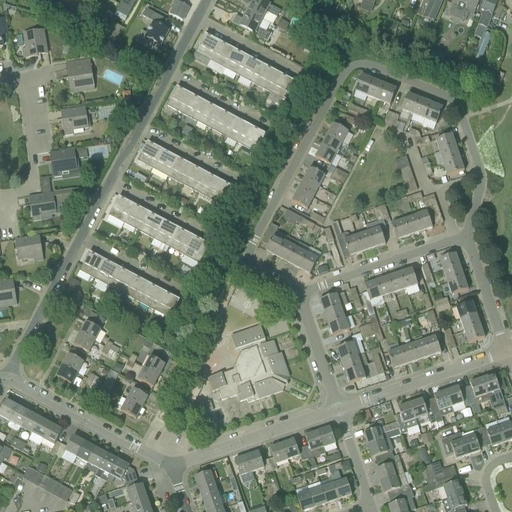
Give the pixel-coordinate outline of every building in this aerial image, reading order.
[(69,15),(72,11),(78,0),(45,0),(69,15)] [(135,0),(123,0),(116,13),(127,19),(137,1),(135,0)] [(252,6),(248,13),(263,21),(273,26),(280,12),(257,0),(245,0),(244,2),(252,6)] [(294,0),(291,7),(298,10),(303,0),(294,0)] [(373,6),(376,0),(365,0),(364,2),(363,1),(359,10),(363,11),(371,15),(374,6),(373,6)] [(424,0),(417,16),(428,21),(432,12),(435,5),(436,3),(433,2),(433,0),(424,0)] [(433,0),(433,2),(436,3),(435,5),(432,12),(428,21),(433,23),(443,0),(433,0)] [(474,15),(480,0),(453,0),(451,5),(457,8),(455,12),(463,15),(465,12),(474,15)] [(482,40),(485,33),(486,30),(487,30),(498,3),(491,0),(484,0),(480,11),(484,13),(478,26),(479,26),(477,31),(474,37),(482,40)] [(183,22),(190,9),(175,1),(168,14),(183,22)] [(4,13),(11,8),(3,4),(4,13)] [(301,10),(307,13),(310,7),(304,4),(301,10)] [(494,20),(498,21),(502,10),(498,9),(494,20)] [(72,11),(69,15),(70,16),(68,19),(82,28),(87,20),(72,11)] [(150,22),(154,14),(147,11),(143,18),(150,22)] [(258,29),(263,21),(248,13),(243,21),(236,17),(233,24),(267,43),(271,35),(269,33),(268,34),(258,29)] [(277,28),(285,32),(289,25),(281,20),(277,28)] [(155,44),(161,47),(169,31),(153,23),(145,39),(141,45),(152,50),(155,44)] [(391,24),(390,24),(388,29),(388,30),(395,33),(398,27),(391,24)] [(346,29),(341,36),(346,39),(351,32),(346,29)] [(122,36),(109,30),(101,44),(114,51),(122,36)] [(37,55),(48,54),(44,31),(23,34),(25,50),(22,50),(23,60),(38,57),(37,55)] [(491,36),(490,36),(485,33),(482,40),(474,59),(480,62),(486,49),(491,36)] [(195,54),(210,62),(220,44),(205,35),(195,54)] [(363,48),(371,51),(372,48),(373,43),(366,41),(364,46),(363,48)] [(235,52),(220,44),(210,62),(225,70),(235,52)] [(303,50),(311,55),(314,49),(306,45),(303,50)] [(411,47),(413,55),(413,56),(415,56),(422,54),(420,45),(411,47)] [(445,58),(432,53),(427,51),(424,57),(430,59),(442,64),(444,59),(445,58)] [(225,70),(240,78),(250,59),(235,52),(225,70)] [(265,67),(250,59),(240,78),(255,86),(265,67)] [(94,87),(91,67),(90,60),(74,63),(75,69),(68,71),(70,81),(68,81),(70,95),(80,93),(79,90),(94,87)] [(483,70),(490,72),(493,65),(485,62),(483,70)] [(255,86),(270,94),(280,75),(265,67),(255,86)] [(500,74),(495,85),(499,87),(504,76),(500,74)] [(295,84),(280,75),(270,94),(285,102),(295,84)] [(355,93),(367,98),(373,82),(362,77),(362,76),(355,93)] [(137,82),(134,89),(139,91),(142,85),(137,82)] [(378,103),(385,86),(373,82),(367,98),(378,103)] [(390,107),(397,91),(396,90),(396,91),(385,86),(378,103),(390,107)] [(167,107),(182,115),(192,97),(177,88),(167,107)] [(130,92),(122,93),(123,101),(131,101),(130,92)] [(413,116),(419,100),(408,96),(408,95),(401,112),(413,116)] [(207,104),(192,97),(182,115),(197,123),(207,104)] [(424,121),(431,105),(419,100),(413,116),(424,121)] [(127,102),(122,105),(125,112),(130,109),(127,102)] [(222,112),(207,104),(197,123),(212,131),(222,112)] [(346,111),(359,116),(362,110),(349,105),(346,111)] [(436,126),(443,109),(442,109),(431,105),(424,121),(436,126)] [(74,132),(89,130),(86,109),(63,112),(64,123),(62,123),(65,137),(74,135),(74,132)] [(237,120),(222,112),(212,131),(227,139),(237,120)] [(383,126),(388,128),(394,114),(388,112),(383,126)] [(399,116),(394,114),(388,128),(394,130),(399,116)] [(342,122),(355,127),(357,122),(344,116),(342,122)] [(252,128),(237,120),(227,139),(242,147),(252,128)] [(327,136),(343,144),(348,134),(333,125),(332,126),(333,126),(327,136)] [(267,137),(252,128),(242,147),(257,155),(267,137)] [(327,136),(321,147),(337,155),(343,144),(327,136)] [(439,154),(456,148),(452,137),(452,136),(435,142),(439,154)] [(416,148),(422,146),(430,144),(428,138),(421,140),(414,142),(416,148)] [(138,162),(153,170),(163,152),(147,143),(138,162)] [(331,167),(337,155),(321,147),(320,150),(316,158),(315,158),(315,159),(331,167)] [(443,165),(460,160),(456,148),(439,154),(443,165)] [(77,172),(76,160),(87,158),(86,149),(74,151),(51,155),(53,165),(51,165),(53,179),(63,177),(62,174),(77,172)] [(178,160),(163,152),(153,170),(168,178),(178,160)] [(357,160),(352,157),(349,162),(354,165),(357,160)] [(396,167),(408,163),(406,158),(395,162),(396,167)] [(193,167),(178,160),(168,178),(183,186),(193,167)] [(443,165),(447,178),(464,172),(464,171),(460,160),(443,165)] [(410,169),(408,164),(408,163),(396,167),(398,173),(410,169)] [(208,175),(193,167),(183,186),(198,194),(208,175)] [(325,178),(309,169),(309,170),(310,170),(304,181),(319,189),(325,178)] [(412,174),(410,171),(410,169),(398,173),(400,178),(412,174)] [(336,170),(333,175),(345,181),(348,176),(336,170)] [(400,178),(401,182),(402,184),(413,180),(412,174),(400,178)] [(198,194),(213,202),(223,183),(208,175),(198,194)] [(345,181),(333,175),(330,180),(343,187),(345,181)] [(40,180),(43,197),(51,195),(49,179),(40,180)] [(402,184),(404,188),(404,189),(415,185),(413,180),(402,184)] [(298,192),(313,200),(319,189),(304,181),(298,192)] [(238,192),(223,183),(213,202),(228,210),(238,192)] [(406,195),(417,191),(415,185),(404,189),(406,195)] [(74,202),(74,201),(72,192),(51,195),(43,197),(31,198),(32,209),(30,209),(33,223),(42,221),(42,218),(57,216),(57,215),(60,215),(58,207),(56,207),(55,205),(74,202)] [(313,200),(298,192),(292,202),(292,203),(307,211),(313,200)] [(408,198),(410,204),(422,200),(420,194),(408,198)] [(328,201),(334,204),(337,198),(331,195),(328,201)] [(434,196),(422,200),(424,205),(435,201),(434,196)] [(124,225),(134,206),(118,198),(109,216),(124,225)] [(437,207),(435,201),(424,205),(426,211),(437,207)] [(149,214),(134,206),(124,225),(139,233),(149,214)] [(383,222),(389,220),(385,206),(379,208),(383,222)] [(426,211),(427,213),(428,216),(439,212),(437,207),(426,211)] [(373,210),(378,223),(383,222),(379,208),(373,210)] [(297,224),(300,218),(287,212),(284,217),(297,224)] [(428,216),(429,219),(430,222),(441,218),(439,212),(428,216)] [(429,219),(428,216),(427,213),(415,217),(420,233),(432,229),(432,230),(433,230),(432,227),(430,222),(429,219)] [(164,222),(149,214),(139,233),(154,240),(164,222)] [(325,220),(313,214),(310,219),(322,226),(325,220)] [(409,237),(420,233),(415,217),(403,221),(409,237)] [(441,218),(430,222),(432,227),(443,223),(441,218)] [(391,225),(397,242),(397,241),(409,237),(403,221),(391,225)] [(69,227),(64,222),(59,227),(63,232),(69,227)] [(154,240),(169,248),(179,230),(164,222),(154,240)] [(336,238),(342,236),(338,223),(332,225),(336,238)] [(367,233),(373,250),(385,246),(379,229),(367,233)] [(169,248),(184,256),(194,238),(179,230),(169,248)] [(324,232),(336,268),(342,266),(329,230),(324,232)] [(356,237),(362,254),(373,250),(367,233),(356,237)] [(349,257),(350,258),(362,254),(356,237),(350,239),(348,235),(346,234),(342,236),(344,241),(349,257)] [(349,257),(344,241),(342,236),(336,238),(343,259),(349,257)] [(277,259),(285,243),(274,237),(266,253),(277,259)] [(34,260),(34,263),(44,262),(41,248),(40,248),(38,238),(15,241),(17,255),(21,254),(23,261),(34,260)] [(209,246),(194,238),(184,256),(199,265),(209,246)] [(285,243),(277,259),(288,264),(296,249),(285,243)] [(299,270),(307,254),(296,249),(288,264),(299,270)] [(79,272),(95,280),(104,261),(89,253),(79,272)] [(307,254),(299,270),(310,276),(309,276),(310,276),(318,260),(307,254)] [(443,273),(460,267),(456,255),(439,261),(443,273)] [(119,269),(104,261),(95,280),(110,288),(119,269)] [(421,267),(426,279),(431,277),(427,265),(421,267)] [(316,270),(318,276),(329,273),(326,266),(316,270)] [(447,285),(464,279),(460,267),(443,273),(447,285)] [(134,277),(119,269),(110,288),(124,296),(134,277)] [(400,274),(405,291),(418,286),(412,270),(411,270),(400,274)] [(405,291),(400,274),(388,278),(394,294),(405,291)] [(149,285),(134,277),(124,296),(139,304),(149,285)] [(428,286),(434,284),(431,277),(426,279),(428,286)] [(394,294),(388,278),(377,282),(382,298),(394,294)] [(65,289),(75,294),(80,284),(70,279),(65,289)] [(451,297),(468,291),(464,279),(447,285),(451,297)] [(8,307),(17,306),(15,292),(13,292),(12,282),(0,283),(0,304),(7,304),(8,307)] [(382,298),(377,282),(365,286),(364,286),(370,302),(382,298)] [(165,293),(149,285),(139,304),(155,312),(165,293)] [(349,291),(353,303),(359,302),(355,289),(349,291)] [(180,301),(165,293),(155,312),(170,320),(180,301)] [(324,314),(341,308),(337,296),(320,302),(324,314)] [(426,310),(431,308),(427,296),(421,297),(426,310)] [(449,305),(447,299),(434,304),(436,309),(449,305)] [(460,321),(477,315),(472,303),(455,309),(460,321)] [(450,310),(449,305),(436,309),(438,314),(450,310)] [(328,325),(345,319),(341,308),(324,314),(328,325)] [(432,312),(427,314),(432,327),(437,325),(432,312)] [(95,322),(98,317),(91,313),(89,319),(95,322)] [(369,317),(372,325),(374,330),(379,328),(375,315),(369,317)] [(481,327),(477,315),(460,321),(464,333),(481,327)] [(102,326),(105,320),(98,317),(95,322),(102,326)] [(332,337),(349,332),(345,319),(328,325),(332,337)] [(86,324),(80,334),(95,343),(101,331),(86,323),(85,324),(86,324)] [(359,329),(360,334),(374,330),(372,325),(359,329)] [(464,333),(468,345),(485,339),(481,327),(464,333)] [(222,402),(238,396),(240,403),(247,401),(248,404),(272,396),(283,392),(285,387),(281,385),(282,383),(282,381),(287,384),(289,379),(286,368),(281,355),(278,356),(273,343),(266,345),(260,328),(247,332),(233,337),(238,351),(241,350),(243,355),(235,370),(235,371),(231,372),(229,367),(224,368),(220,355),(205,360),(211,378),(208,379),(213,393),(218,391),(222,402)] [(375,336),(378,343),(383,342),(379,328),(374,330),(375,336)] [(362,340),(375,336),(374,330),(360,334),(362,340)] [(95,343),(80,334),(74,345),(73,345),(90,354),(95,343)] [(358,336),(352,338),(358,355),(364,353),(358,336)] [(452,337),(447,339),(450,351),(456,349),(452,337)] [(440,355),(441,355),(436,338),(423,342),(429,358),(440,354),(440,355)] [(105,348),(110,350),(113,345),(108,342),(105,348)] [(429,358),(423,342),(412,346),(417,362),(429,358)] [(353,344),(336,350),(337,350),(341,362),(357,356),(353,344)] [(400,350),(405,366),(417,362),(412,346),(400,350)] [(107,356),(110,350),(105,348),(102,353),(107,356)] [(388,354),(393,371),(394,371),(394,370),(405,366),(400,350),(388,354)] [(84,364),(68,355),(68,356),(63,367),(78,375),(84,364)] [(345,373),(361,368),(357,356),(341,362),(345,373)] [(165,367),(166,366),(150,357),(143,369),(159,377),(165,366),(165,367)] [(132,369),(135,364),(129,361),(126,366),(132,369)] [(380,361),(374,363),(378,376),(384,374),(380,361)] [(121,367),(117,365),(113,372),(119,376),(123,368),(121,367)] [(72,386),(78,375),(63,367),(57,377),(56,378),(72,386)] [(349,386),(366,380),(361,368),(345,373),(349,385),(348,385),(349,386)] [(153,388),(159,377),(143,369),(137,380),(153,389),(154,388),(153,388)] [(116,380),(119,376),(111,372),(109,376),(116,380)] [(90,375),(88,380),(93,383),(96,377),(90,375)] [(493,412),(506,408),(504,402),(497,404),(493,394),(499,391),(494,376),(482,380),(489,402),(493,412)] [(496,380),(497,385),(500,392),(506,389),(502,378),(496,380)] [(88,380),(85,385),(90,388),(93,383),(88,380)] [(470,384),(471,387),(464,389),(470,406),(471,406),(471,408),(489,402),(482,380),(470,384)] [(446,393),(451,409),(463,404),(465,408),(470,406),(464,389),(459,391),(458,388),(446,393)] [(126,401),(142,409),(148,399),(148,398),(133,390),(126,401)] [(98,395),(92,392),(89,398),(95,401),(98,395)] [(114,401),(117,396),(112,393),(109,398),(114,401)] [(429,401),(435,420),(441,418),(454,414),(451,409),(446,393),(434,397),(435,399),(429,401)] [(0,417),(10,422),(18,407),(6,401),(0,413),(0,417)] [(126,401),(120,412),(136,421),(136,420),(142,409),(126,401)] [(422,401),(410,405),(418,427),(415,421),(428,416),(431,425),(434,424),(435,427),(437,426),(437,425),(436,424),(435,420),(429,401),(423,403),(422,401)] [(406,431),(418,427),(410,405),(398,409),(400,416),(394,418),(398,430),(400,436),(407,434),(406,431)] [(10,422),(21,428),(29,413),(18,407),(10,422)] [(493,412),(495,418),(508,414),(506,408),(493,412)] [(40,419),(29,413),(21,428),(32,434),(40,419)] [(43,441),(42,443),(51,425),(40,419),(32,434),(43,441)] [(383,429),(381,422),(369,426),(368,425),(363,427),(366,434),(363,435),(367,447),(383,441),(400,436),(398,430),(381,436),(379,430),(383,429)] [(56,457),(62,446),(57,443),(63,432),(51,425),(42,443),(41,445),(52,451),(51,454),(56,457)] [(498,429),(504,444),(511,441),(511,428),(511,425),(498,429)] [(330,429),(318,433),(323,449),(336,445),(330,429)] [(479,431),(485,448),(491,446),(492,448),(504,444),(498,429),(487,433),(486,429),(479,431)] [(485,448),(479,431),(473,433),(474,437),(463,441),(460,434),(468,457),(480,452),(479,450),(485,448)] [(307,460),(313,459),(325,454),(323,449),(318,433),(305,437),(309,447),(303,449),(307,460)] [(468,457),(460,434),(441,441),(443,446),(448,444),(451,452),(453,451),(456,461),(468,457)] [(76,458),(84,443),(73,437),(67,449),(62,446),(56,457),(61,460),(65,452),(76,458)] [(22,453),(26,446),(15,440),(11,447),(22,453)] [(294,441),(282,445),(288,461),(300,457),(302,462),(307,460),(303,449),(297,451),(294,441)] [(387,454),(383,442),(383,441),(367,447),(372,459),(374,458),(376,464),(393,458),(391,452),(387,454)] [(88,464),(96,449),(84,443),(76,458),(88,464)] [(273,459),(268,461),(272,473),(277,471),(275,466),(288,461),(282,445),(270,449),(273,459)] [(31,449),(26,446),(22,453),(28,456),(30,452),(29,452),(31,449)] [(2,450),(0,448),(0,463),(2,465),(2,464),(4,460),(7,462),(12,452),(3,447),(2,450)] [(96,476),(107,455),(96,449),(88,464),(89,465),(85,470),(96,476)] [(259,453),(247,457),(252,473),(264,469),(266,474),(272,473),(268,461),(262,463),(259,453)] [(104,473),(110,476),(118,461),(107,455),(96,476),(95,478),(100,480),(104,473)] [(327,459),(329,465),(341,461),(339,455),(327,459)] [(255,481),(252,473),(247,457),(234,462),(240,478),(241,477),(243,485),(255,481)] [(380,483),(404,475),(400,463),(396,465),(393,458),(376,464),(378,470),(376,471),(380,483)] [(84,468),(86,464),(77,460),(75,465),(84,468)] [(134,471),(129,469),(130,467),(118,461),(110,476),(122,482),(123,480),(125,481),(127,488),(138,484),(134,471)] [(434,475),(437,483),(457,477),(453,467),(442,471),(439,463),(431,466),(434,475)] [(47,468),(39,465),(36,472),(44,475),(47,468)] [(350,491),(346,480),(341,482),(338,472),(336,473),(335,471),(334,466),(328,469),(333,485),(339,501),(351,497),(352,497),(350,491)] [(23,480),(28,483),(34,471),(29,468),(27,473),(26,472),(24,477),(23,479),(23,480)] [(40,474),(34,471),(28,483),(34,486),(40,474)] [(195,479),(199,491),(215,486),(211,473),(194,478),(195,479)] [(39,488),(45,477),(40,474),(34,486),(39,488)] [(23,479),(24,477),(22,475),(22,476),(20,475),(14,486),(18,488),(23,480),(23,479)] [(387,494),(389,500),(410,493),(408,487),(404,475),(380,483),(384,495),(387,494)] [(426,482),(428,487),(434,485),(437,484),(437,483),(434,475),(429,477),(430,481),(428,481),(426,482)] [(51,480),(45,477),(39,488),(45,492),(51,480)] [(438,490),(442,502),(463,495),(457,477),(437,483),(437,484),(434,485),(436,491),(438,490)] [(346,480),(350,491),(358,488),(354,478),(346,480)] [(234,493),(238,491),(234,479),(229,480),(234,493)] [(50,494),(56,483),(51,480),(45,492),(50,494)] [(61,486),(56,483),(50,494),(55,498),(61,486)] [(126,491),(131,503),(147,498),(143,486),(143,485),(126,491)] [(339,501),(333,485),(321,489),(327,505),(339,501)] [(424,495),(436,491),(434,485),(428,487),(422,489),(424,495)] [(12,499),(18,488),(14,486),(8,497),(12,499)] [(61,500),(67,489),(61,486),(55,498),(61,500)] [(199,491),(203,503),(219,498),(215,486),(199,491)] [(72,492),(67,489),(61,500),(66,504),(72,492)] [(309,493),(315,509),(327,505),(321,489),(309,493)] [(305,511),(315,509),(309,493),(296,497),(301,511),(305,511)] [(388,507),(389,511),(412,511),(416,511),(412,499),(414,498),(412,493),(410,493),(389,500),(391,506),(388,507)] [(75,506),(80,497),(75,494),(69,504),(75,506)] [(442,502),(445,511),(460,511),(460,509),(467,507),(463,495),(442,502)] [(106,496),(98,499),(102,510),(106,508),(106,506),(109,505),(108,502),(106,496)] [(6,510),(12,499),(8,497),(2,508),(6,510)] [(145,511),(151,510),(147,498),(131,503),(133,511),(145,511)] [(203,503),(206,511),(217,511),(223,510),(219,498),(203,503)]
